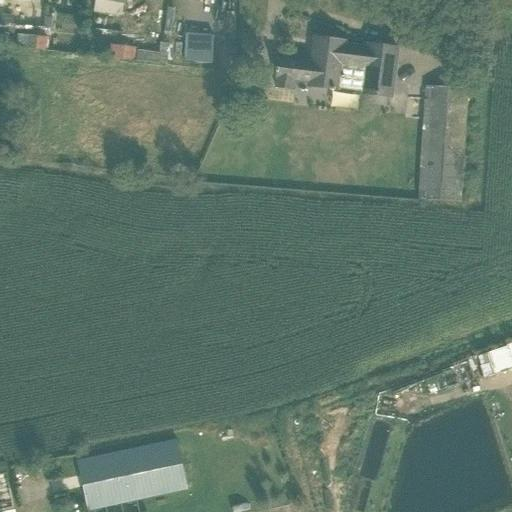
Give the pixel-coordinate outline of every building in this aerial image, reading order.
[(93,0),(91,11),(120,16),(122,5),(122,0),(93,0)] [(201,50),(216,54),(221,35),(207,31),(201,50)] [(27,48),(46,49),(47,37),(28,36),(27,48)] [(275,68),(275,72),(276,72),(274,90),(291,92),(292,83),(311,85),(311,88),(340,92),(343,68),(363,71),(360,95),(390,99),(396,49),(343,43),(314,39),(311,64),(278,59),(277,68),(275,68)] [(135,48),(110,45),(109,58),(133,61),(135,48)] [(136,61),(145,61),(158,62),(159,52),(136,50),(136,61)] [(425,86),(418,198),(460,201),(467,89),(425,86)] [(501,363),(511,359),(511,346),(478,357),(484,375),(503,369),(501,363)] [(75,462),(86,511),(186,490),(177,440),(75,462)] [(6,486),(5,474),(0,474),(0,511),(11,509),(6,486)]
